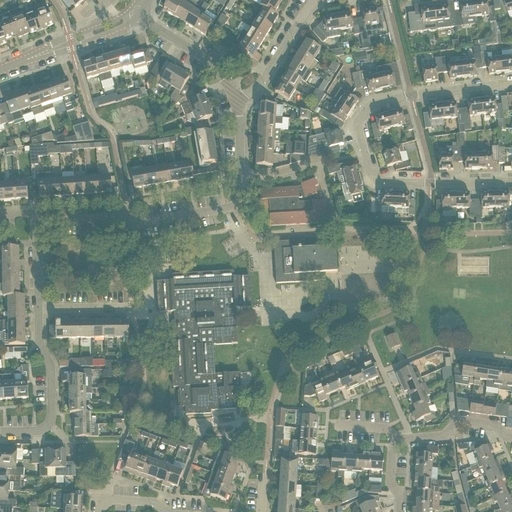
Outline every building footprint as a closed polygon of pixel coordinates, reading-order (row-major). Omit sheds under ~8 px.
[(84,0),(67,0),(75,8),(84,0)] [(174,17),(184,0),(167,0),(169,1),(163,10),(174,17)] [(195,5),(196,4),(189,0),(184,0),(174,17),(184,23),(195,5)] [(280,4),(273,0),(262,0),(263,0),(259,6),(278,17),(274,14),(280,4)] [(494,10),(493,0),(493,3),(493,7),(488,8),(487,1),(473,3),(475,18),(488,17),(489,23),(496,22),(494,10)] [(511,0),(506,0),(503,1),(508,14),(511,11),(511,0)] [(229,11),(234,4),(230,2),(225,9),(229,11)] [(462,20),(475,18),(473,3),(460,4),(460,11),(455,12),(456,27),(463,26),(462,20)] [(54,25),(47,9),(46,4),(34,9),(42,30),(54,25)] [(206,12),(209,7),(204,4),(201,9),(195,5),(184,23),(194,30),(205,12),(206,12)] [(271,27),(278,17),(259,6),(259,7),(262,9),(260,14),(255,11),(252,16),(271,27)] [(455,12),(448,13),(448,6),(434,7),(436,22),(437,29),(456,27),(455,12)] [(437,30),(437,29),(436,22),(434,7),(420,9),(421,16),(415,16),(415,13),(408,14),(410,33),(429,31),(431,32),(435,31),(436,30),(437,30)] [(30,34),(42,30),(34,9),(22,14),(30,34)] [(381,15),(377,16),(376,9),(362,12),(363,18),(357,19),(360,34),(383,30),(381,15)] [(216,18),(206,12),(205,12),(194,30),(205,36),(216,18)] [(18,38),(29,33),(30,34),(22,14),(10,19),(17,35),(18,38)] [(357,19),(351,20),(350,14),(337,16),(340,31),(352,29),(353,36),(360,34),(357,19)] [(225,19),(226,18),(221,15),(217,22),(224,26),(227,22),(227,20),(225,19)] [(249,21),(246,26),(265,38),(271,27),(252,16),(249,21)] [(339,32),(340,31),(337,16),(323,18),(324,21),(312,32),(322,43),(326,39),(340,37),(339,32)] [(5,40),(17,35),(10,19),(0,22),(0,27),(6,44),(7,43),(5,40)] [(499,44),(496,25),(496,23),(489,24),(490,37),(478,40),(478,47),(499,44)] [(246,26),(239,36),(259,48),(265,38),(246,26)] [(212,41),(215,36),(210,33),(207,38),(212,41)] [(255,53),(259,48),(239,36),(236,41),(242,45),(238,50),(236,49),(233,54),(244,60),(247,55),(258,62),(261,57),(255,53)] [(314,37),(310,43),(319,49),(321,46),(314,37)] [(300,52),(314,60),(320,49),(319,49),(310,43),(304,39),(297,50),(300,52)] [(129,50),(130,49),(125,46),(123,50),(123,52),(117,54),(122,70),(133,67),(134,71),(129,50)] [(135,54),(134,51),(130,49),(129,50),(134,71),(147,67),(145,63),(151,62),(148,50),(135,54)] [(122,70),(117,54),(117,51),(111,53),(112,55),(106,57),(110,73),(122,70)] [(294,56),(291,61),(294,62),(307,70),(314,60),(300,52),(296,57),(294,56)] [(500,58),(487,59),(486,52),(480,53),(482,69),(488,68),(488,75),(502,73),(500,58)] [(476,69),(482,69),(480,53),(473,54),(474,61),(461,63),(463,78),(477,76),(476,69)] [(106,57),(105,55),(100,56),(100,59),(94,61),(99,76),(101,83),(112,80),(110,73),(106,57)] [(511,56),(500,58),(502,73),(511,71),(511,56)] [(99,76),(94,61),(93,58),(88,60),(89,62),(82,64),(86,80),(99,76)] [(437,74),(443,73),(441,58),(434,59),(435,66),(422,68),(424,83),(438,81),(437,74)] [(461,63),(447,64),(446,58),(441,58),(443,73),(449,73),(449,80),(463,78),(461,63)] [(312,73),(307,70),(294,62),(290,67),(288,66),(285,71),(287,72),(301,80),(305,83),(312,73)] [(156,63),(149,75),(151,77),(155,79),(163,67),(156,63)] [(335,73),(339,66),(335,63),(331,70),(328,68),(327,69),(335,73)] [(394,80),(400,79),(396,64),(390,65),(377,68),(378,75),(382,90),(395,87),(394,80)] [(155,79),(153,83),(158,86),(161,81),(171,87),(180,71),(175,68),(174,70),(170,67),(168,69),(163,66),(163,67),(155,79)] [(382,90),(378,75),(377,68),(376,68),(377,70),(364,73),(363,72),(358,73),(361,88),(367,86),(369,93),(382,90)] [(328,83),(335,73),(327,69),(324,75),(320,73),(318,77),(324,80),(324,81),(328,83)] [(184,76),(185,74),(180,71),(171,87),(175,90),(170,98),(170,102),(175,105),(178,102),(179,102),(193,91),(193,90),(196,88),(187,82),(189,79),(184,76)] [(305,83),(301,80),(287,72),(284,78),(282,76),(279,81),(295,90),(301,81),(305,83)] [(355,89),(361,88),(358,73),(352,75),(355,89)] [(61,80),(55,81),(62,99),(64,104),(73,101),(74,101),(67,79),(62,81),(61,80)] [(324,80),(317,91),(320,93),(322,94),(324,91),(328,83),(324,81),(324,80)] [(64,104),(62,99),(55,81),(50,83),(51,85),(46,87),(52,102),(54,110),(59,108),(58,106),(64,104)] [(288,101),(295,90),(279,81),(276,85),(278,87),(274,93),(278,95),(276,99),(282,101),(284,98),(288,101)] [(54,110),(52,102),(46,87),(41,88),(41,87),(35,89),(41,106),(44,114),(44,113),(54,109),(54,110)] [(148,92),(146,92),(145,88),(140,90),(142,98),(149,96),(148,92)] [(44,114),(41,106),(35,89),(30,91),(30,92),(26,94),(24,89),(24,90),(25,92),(31,110),(34,117),(44,114)] [(358,101),(349,95),(340,89),(333,100),(350,112),(358,101)] [(31,110),(25,92),(24,90),(19,91),(19,93),(14,94),(20,112),(23,119),(23,117),(32,114),(34,117),(31,110)] [(139,99),(142,98),(140,90),(129,94),(130,98),(138,96),(139,99)] [(205,96),(196,100),(193,91),(179,102),(182,111),(184,117),(210,106),(205,96)] [(319,105),(325,95),(320,93),(314,103),(319,105)] [(23,119),(20,112),(14,94),(9,96),(9,98),(4,100),(6,104),(1,106),(5,117),(8,124),(23,119)] [(119,102),(117,97),(116,94),(106,97),(106,96),(105,97),(107,105),(119,102)] [(501,104),(495,105),(495,98),(481,100),(483,115),(496,114),(497,121),(503,120),(502,113),(501,104)] [(325,112),(321,117),(325,120),(334,125),(337,120),(343,124),(350,112),(333,100),(332,101),(337,104),(330,115),(325,112)] [(469,117),(483,115),(481,100),(467,102),(468,108),(462,109),(464,124),(470,124),(469,117)] [(314,112),(317,108),(319,105),(314,103),(310,110),(314,112)] [(455,103),(442,105),(444,120),(457,119),(458,125),(464,124),(462,109),(456,110),(455,103)] [(276,106),(268,105),(260,105),(259,117),(275,118),(282,119),(275,118),(276,106)] [(430,122),(444,120),(442,105),(428,106),(429,113),(423,114),(425,129),(431,128),(430,122)] [(210,112),(212,112),(210,106),(184,117),(186,122),(193,124),(196,131),(208,129),(205,120),(212,117),(210,112)] [(310,112),(303,112),(298,110),(297,120),(305,120),(310,120),(310,112)] [(409,115),(403,117),(401,110),(388,114),(392,128),(400,126),(402,127),(404,128),(406,127),(407,132),(413,130),(409,115)] [(379,132),(392,128),(388,114),(375,117),(376,124),(371,125),(374,140),(380,138),(379,132)] [(282,119),(275,118),(259,117),(258,129),(274,130),(275,125),(281,125),(282,119)] [(88,122),(80,125),(85,142),(94,141),(88,122)] [(280,131),(274,130),(258,129),(257,141),(274,142),(279,142),(280,131)] [(196,134),(198,145),(214,142),(212,131),(196,134)] [(308,145),(308,156),(319,157),(340,152),(339,146),(343,145),(342,138),(341,132),(340,132),(340,131),(325,135),(318,137),(320,145),(316,146),(308,145)] [(54,141),(52,135),(51,133),(41,136),(41,137),(42,145),(43,145),(42,142),(54,141)] [(63,135),(56,137),(57,142),(57,144),(65,143),(65,139),(63,135)] [(32,146),(42,145),(41,137),(41,136),(31,139),(32,146)] [(306,136),(301,136),(297,136),(297,144),(305,144),(306,136)] [(175,142),(175,138),(175,137),(156,141),(157,146),(175,142)] [(254,141),(254,153),(257,153),(273,154),(274,142),(257,141),(254,141)] [(215,152),(214,142),(198,145),(200,155),(215,152)] [(305,144),(297,144),(291,143),(290,155),(302,156),(305,151),(305,144)] [(453,163),(459,163),(458,143),(452,143),(452,148),(446,148),(446,155),(439,155),(439,170),(453,170),(453,163)] [(459,143),(458,143),(459,163),(465,163),(465,170),(478,169),(478,154),(464,154),(464,143),(459,143)] [(42,145),(32,146),(29,146),(31,166),(38,166),(38,157),(49,157),(48,149),(48,145),(43,145),(42,145)] [(399,154),(404,153),(402,145),(391,147),(392,151),(383,153),(387,167),(394,165),(395,171),(410,168),(408,162),(402,163),(399,154)] [(72,151),(72,146),(59,147),(60,154),(72,154),(72,151)] [(498,149),(497,149),(497,147),(491,147),(492,154),(478,154),(478,169),(492,169),(492,162),(498,162),(498,149)] [(215,152),(200,155),(202,167),(210,166),(209,164),(217,163),(215,152)] [(272,167),(273,154),(257,153),(256,166),(272,167)] [(302,162),(302,156),(290,155),(290,165),(302,162)] [(218,168),(193,173),(191,163),(179,165),(182,181),(194,179),(193,176),(219,171),(218,168)] [(331,168),(327,169),(329,176),(342,172),(346,184),(360,180),(357,167),(350,169),(348,163),(337,166),(331,168)] [(170,183),(182,181),(179,165),(167,167),(170,183)] [(158,185),(170,183),(167,167),(155,169),(158,185)] [(146,187),(158,185),(155,169),(143,171),(146,187)] [(134,189),(146,187),(143,171),(131,173),(134,189)] [(99,194),(112,193),(110,177),(98,178),(99,194)] [(87,195),(99,194),(98,178),(86,179),(87,195)] [(75,196),(87,195),(86,179),(74,180),(75,196)] [(63,197),(75,196),(74,180),(62,181),(63,197)] [(346,184),(341,186),(345,203),(353,201),(352,197),(361,194),(364,194),(366,193),(365,190),(362,188),(360,180),(346,184)] [(39,198),(51,197),(50,181),(38,182),(39,198)] [(51,197),(63,197),(62,181),(50,181),(51,197)] [(325,202),(322,202),(316,181),(301,185),(302,186),(297,188),(259,191),(259,201),(268,201),(269,211),(265,211),(266,227),(326,223),(325,202)] [(15,200),(28,199),(27,183),(14,184),(15,200)] [(14,184),(2,185),(3,201),(15,200),(14,184)] [(381,221),(381,215),(381,207),(395,208),(395,193),(382,192),(381,199),(375,199),(375,214),(374,221),(381,221)] [(409,201),(409,194),(395,193),(395,208),(408,209),(408,216),(414,216),(415,201),(409,201)] [(482,208),(495,208),(495,193),(481,193),(481,200),(475,200),(475,216),(482,216),(482,208)] [(508,193),(495,193),(495,208),(502,208),(507,208),(507,217),(508,223),(509,223),(511,223),(511,199),(508,200),(508,193)] [(456,213),(456,209),(455,194),(442,194),(442,201),(436,201),(436,216),(442,216),(444,213),(456,213)] [(475,200),(469,201),(469,194),(455,194),(456,209),(456,213),(456,209),(469,209),(469,216),(475,216),(475,200)] [(336,247),(305,249),(305,241),(273,243),(274,251),(277,251),(279,275),(275,275),(276,284),(325,281),(325,273),(337,273),(336,247)] [(3,260),(19,260),(18,248),(2,248),(3,260)] [(3,273),(19,272),(19,260),(3,260),(3,273)] [(3,285),(19,285),(19,272),(3,273),(3,285)] [(235,309),(240,308),(251,308),(249,277),(234,278),(233,272),(172,276),(172,281),(157,282),(159,313),(174,312),(175,321),(171,322),(172,342),(171,342),(173,388),(179,388),(179,392),(178,392),(179,408),(185,407),(185,415),(211,414),(210,401),(220,401),(220,410),(236,409),(235,389),(241,389),(240,373),(214,375),(213,345),(237,344),(235,309)] [(3,297),(19,297),(19,285),(3,285),(3,297)] [(29,305),(24,305),(24,296),(19,297),(3,297),(7,297),(7,309),(29,309),(29,305)] [(24,313),(29,313),(29,309),(7,309),(7,321),(24,321),(24,313)] [(80,339),(92,338),(92,317),(88,317),(88,322),(80,323),(80,339)] [(104,322),(96,322),(96,317),(92,317),(92,338),(104,338),(104,322)] [(104,338),(116,338),(116,317),(112,317),(112,322),(104,322),(104,338)] [(128,322),(120,322),(120,317),(116,317),(116,338),(129,338),(128,322)] [(56,339),(68,339),(68,318),(64,318),(64,323),(55,323),(55,327),(49,327),(50,339),(56,339)] [(80,323),(72,323),(72,318),(68,318),(68,339),(80,339),(80,323)] [(7,321),(2,321),(2,333),(2,334),(30,333),(29,329),(24,329),(24,321),(7,321)] [(2,333),(0,333),(0,346),(3,346),(15,346),(24,346),(25,346),(25,337),(30,337),(30,333),(2,334),(2,333)] [(396,348),(400,346),(395,334),(391,336),(396,348)] [(391,349),(396,348),(391,336),(386,338),(391,349)] [(344,357),(353,354),(351,348),(342,352),(344,357)] [(371,363),(364,366),(359,355),(354,357),(359,368),(365,383),(377,378),(374,369),(377,368),(374,361),(371,363)] [(318,368),(323,366),(319,358),(315,360),(316,364),(318,368)] [(105,370),(117,370),(117,361),(105,362),(105,370)] [(474,379),(476,363),(464,361),(463,370),(454,369),(454,376),(469,379),(468,385),(473,385),(474,379)] [(486,381),(489,365),(476,363),(474,379),(473,385),(478,386),(479,380),(486,381)] [(497,370),(497,366),(489,365),(486,381),(485,389),(498,391),(499,387),(501,371),(497,370)] [(27,383),(29,383),(28,366),(21,367),(21,375),(14,375),(15,399),(28,398),(27,383)] [(443,380),(452,380),(451,367),(446,367),(442,369),(443,380)] [(354,388),(365,383),(359,368),(348,373),(346,370),(354,388)] [(418,373),(413,375),(410,368),(396,375),(401,386),(421,378),(418,373)] [(75,377),(62,377),(62,383),(69,382),(69,389),(92,389),(92,384),(92,377),(91,377),(91,370),(78,371),(75,371),(75,377)] [(346,391),(354,388),(346,370),(334,375),(341,390),(345,388),(346,391)] [(511,388),(511,380),(511,372),(501,371),(499,387),(511,388)] [(4,400),(15,399),(14,375),(2,376),(4,400)] [(329,395),(341,390),(334,375),(323,380),(329,395)] [(425,384),(424,385),(421,378),(401,386),(404,394),(407,393),(409,397),(427,389),(425,384)] [(325,396),(329,395),(323,380),(318,382),(319,385),(313,388),(311,385),(307,387),(306,386),(304,387),(303,397),(310,397),(315,395),(319,403),(327,400),(325,396)] [(134,388),(124,388),(120,389),(120,397),(131,397),(134,388)] [(85,395),(92,395),(92,389),(69,389),(69,401),(85,401),(85,395)] [(427,396),(430,395),(427,389),(409,397),(414,408),(429,402),(427,396)] [(469,413),(471,401),(456,399),(457,411),(469,413)] [(90,412),(85,412),(85,401),(69,401),(69,413),(90,413),(90,412)] [(482,415),(483,403),(471,401),(469,413),(482,415)] [(427,408),(431,407),(429,402),(414,408),(416,413),(412,414),(416,422),(423,418),(425,423),(436,418),(434,414),(430,415),(427,408)] [(494,416),(496,404),(483,403),(482,415),(494,416)] [(127,406),(121,406),(121,404),(117,404),(117,412),(125,412),(127,406)] [(509,406),(508,406),(496,404),(494,416),(507,418),(508,413),(508,408),(509,406)] [(285,410),(277,410),(276,427),(284,428),(285,410)] [(90,413),(69,413),(69,414),(74,414),(75,425),(91,425),(95,425),(95,418),(91,418),(90,413)] [(317,430),(317,417),(301,416),(301,429),(317,430)] [(95,425),(91,425),(75,425),(75,438),(98,437),(98,425),(95,425)] [(284,428),(276,427),(275,435),(275,440),(283,441),(284,428)] [(316,443),(317,430),(301,429),(300,442),(316,443)] [(134,444),(131,443),(125,441),(118,460),(124,463),(122,467),(125,468),(124,471),(135,475),(141,457),(142,454),(141,454),(140,457),(131,453),(134,444)] [(292,441),(291,454),(299,454),(315,456),(316,443),(300,442),(292,441)] [(198,448),(195,455),(199,457),(202,450),(204,443),(200,442),(198,448)] [(490,454),(493,453),(490,445),(479,450),(477,445),(470,449),(472,453),(475,452),(477,459),(475,460),(477,465),(492,459),(490,454)] [(0,459),(16,460),(17,450),(0,448),(0,459)] [(437,456),(438,449),(427,448),(426,455),(416,454),(415,467),(431,468),(432,456),(437,456)] [(39,464),(39,463),(39,450),(31,451),(31,465),(39,464)] [(45,463),(39,463),(39,464),(39,477),(47,477),(47,471),(56,471),(55,450),(45,450),(45,463)] [(56,477),(65,477),(72,477),(71,463),(65,463),(65,450),(55,450),(56,471),(56,477)] [(219,452),(215,463),(239,471),(241,468),(238,466),(240,460),(219,452)] [(340,456),(340,452),(332,452),(332,461),(327,461),(326,467),(326,471),(331,471),(331,472),(338,473),(338,478),(343,479),(345,456),(340,456)] [(150,460),(151,457),(142,454),(141,457),(135,475),(145,479),(152,461),(150,460)] [(369,476),(370,454),(362,454),(362,458),(357,457),(356,473),(361,474),(361,470),(369,471),(368,475),(369,476)] [(382,471),(383,455),(370,454),(369,476),(370,476),(371,471),(382,471)] [(356,473),(357,457),(345,456),(343,479),(344,479),(344,472),(356,473)] [(152,461),(145,479),(155,483),(156,480),(162,465),(163,462),(153,458),(152,461)] [(16,468),(16,460),(0,459),(0,469),(10,470),(9,475),(7,475),(21,476),(23,476),(24,469),(16,468)] [(477,465),(469,468),(471,473),(482,468),(485,475),(500,469),(497,461),(493,463),(492,459),(477,465)] [(298,461),(291,461),(281,460),(281,472),(297,473),(298,461)] [(213,467),(211,473),(233,481),(235,474),(238,475),(239,471),(215,463),(213,467)] [(165,486),(172,468),(162,465),(156,480),(162,482),(161,485),(165,486)] [(431,480),(431,468),(415,467),(414,479),(430,481),(434,481),(434,480),(431,480)] [(183,472),(182,472),(172,468),(165,486),(169,488),(170,485),(177,487),(183,472)] [(194,470),(190,468),(188,476),(191,477),(194,478),(196,474),(193,473),(194,470)] [(502,482),(505,480),(500,469),(485,475),(482,476),(487,488),(502,482)] [(296,486),(297,473),(281,472),(280,484),(296,486)] [(230,487),(233,481),(211,473),(208,483),(214,485),(232,492),(233,488),(230,487)] [(0,491),(8,492),(8,491),(19,492),(21,476),(7,475),(0,475),(0,491)] [(434,481),(430,481),(414,479),(414,487),(417,488),(417,492),(433,493),(440,494),(438,494),(438,488),(434,488),(434,481)] [(491,500),(507,493),(502,482),(487,488),(491,500)] [(232,492),(214,485),(208,483),(203,496),(210,499),(211,496),(225,501),(228,495),(230,496),(232,492)] [(465,496),(470,495),(467,483),(462,484),(465,496)] [(295,498),(296,486),(280,484),(279,497),(295,498)] [(381,485),(371,484),(368,484),(368,488),(367,493),(380,494),(381,485)] [(367,493),(368,488),(355,493),(357,498),(367,493)] [(355,493),(355,490),(342,495),(341,504),(357,498),(355,493)] [(8,500),(8,492),(0,491),(0,501),(1,501),(1,507),(0,507),(1,507),(15,508),(16,501),(8,500)] [(75,492),(65,491),(57,491),(57,497),(58,497),(57,509),(82,511),(83,505),(80,505),(81,498),(75,498),(75,492)] [(440,494),(433,493),(417,492),(416,505),(432,506),(439,506),(440,494)] [(511,497),(511,496),(508,497),(507,493),(491,500),(493,505),(497,503),(499,510),(511,504),(511,497)] [(468,509),(473,507),(470,495),(465,496),(468,509)] [(374,511),(374,510),(377,509),(374,501),(370,503),(367,496),(356,501),(361,511),(374,511)] [(295,510),(295,498),(279,497),(278,509),(295,510)]
